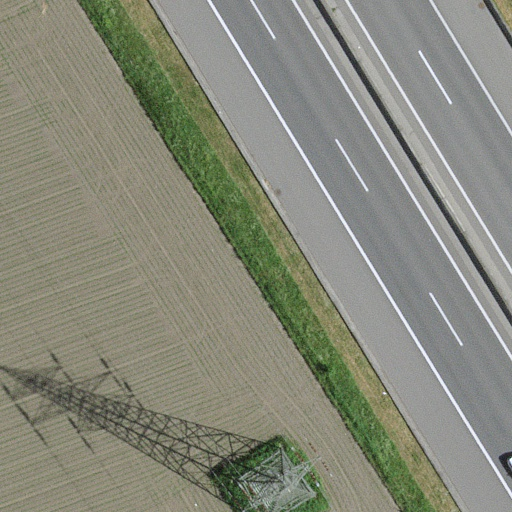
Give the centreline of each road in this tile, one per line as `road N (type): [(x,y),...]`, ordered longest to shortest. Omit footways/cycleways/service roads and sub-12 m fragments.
road 1 (motorway): [(252,0),(511,424)]
road 2 (motorway): [(511,198),(390,0)]
